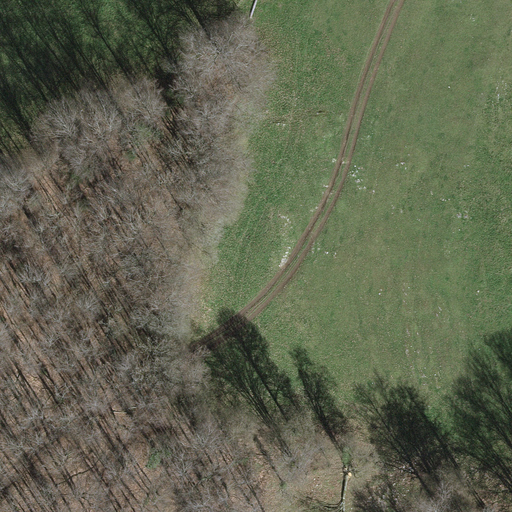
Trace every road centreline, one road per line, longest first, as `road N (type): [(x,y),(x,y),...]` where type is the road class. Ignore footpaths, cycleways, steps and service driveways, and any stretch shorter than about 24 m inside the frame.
road 1 (track): [(161,376),(255,309),(309,238),(341,169),(396,0)]
road 2 (track): [(161,376),(125,419),(107,466),(102,511)]
